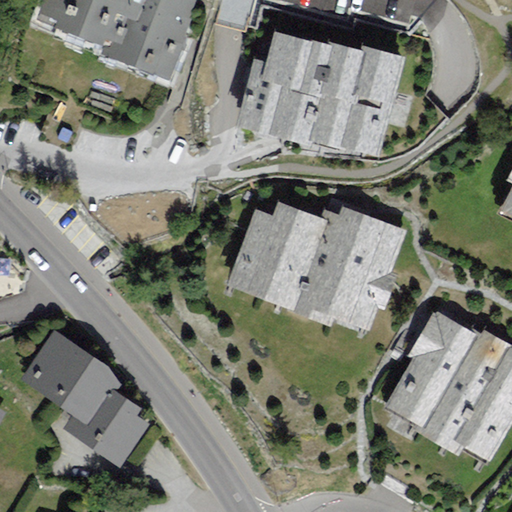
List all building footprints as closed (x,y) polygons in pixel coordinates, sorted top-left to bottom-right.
[(34,0),(26,19),(98,45),(94,54),(154,78),(184,0),(34,0)] [(258,8),(221,127),(279,143),(280,156),(301,155),(365,161),(399,34),(351,21),(349,32),(258,8)] [(511,158),(485,211),(511,225),(511,158)] [(259,217),(244,211),(212,286),(319,329),(322,320),(361,336),(402,233),(331,207),(328,215),(318,211),(314,219),(265,200),(259,217)] [(470,338),(428,311),(372,407),(403,426),(400,432),(445,458),(450,449),(482,466),(511,417),(511,353),(474,332),(470,338)] [(113,380),(42,332),(8,382),(60,415),(51,429),(111,468),(143,421),(102,394),(113,380)]
